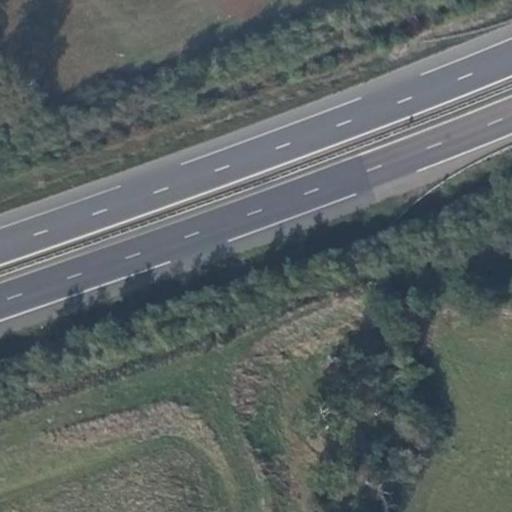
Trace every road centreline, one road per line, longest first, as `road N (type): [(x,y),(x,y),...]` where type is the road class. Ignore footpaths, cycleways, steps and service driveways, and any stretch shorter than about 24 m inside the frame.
road 1 (trunk): [(511,59),(0,250)]
road 2 (trunk): [(0,306),(511,118)]
road 3 (track): [(0,450),(511,266)]
